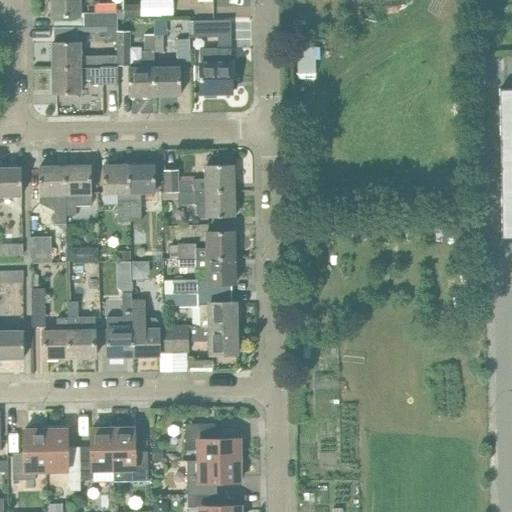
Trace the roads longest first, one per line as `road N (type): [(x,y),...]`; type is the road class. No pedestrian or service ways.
road 1 (residential): [(0,391),(276,388)]
road 2 (residential): [(271,129),(276,388)]
road 3 (residential): [(17,135),(271,129)]
road 4 (unclassified): [(508,511),(505,319),(511,295)]
road 5 (residential): [(15,0),(17,135)]
road 6 (residential): [(268,0),(271,129)]
road 7 (residential): [(276,388),(279,511)]
